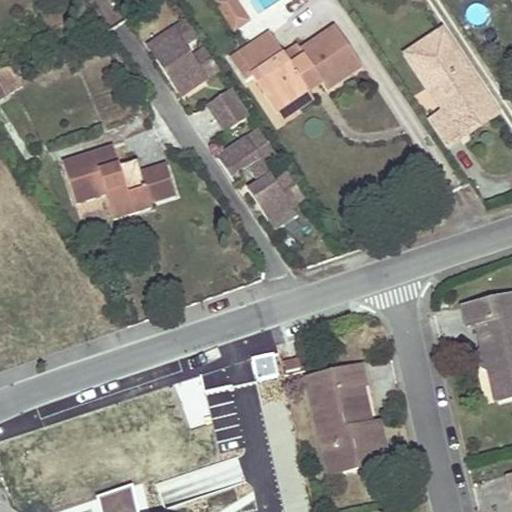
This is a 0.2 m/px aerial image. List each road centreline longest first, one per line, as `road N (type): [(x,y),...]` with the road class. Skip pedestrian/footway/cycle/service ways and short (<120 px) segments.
road 1 (residential): [(0,405),(389,271)]
road 2 (residential): [(447,511),(389,271)]
road 3 (residential): [(389,271),(511,230)]
